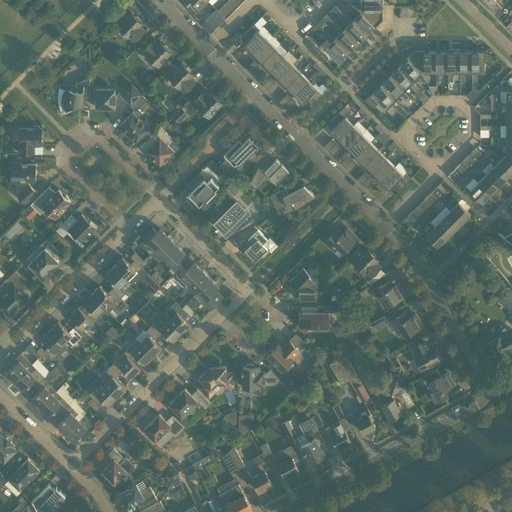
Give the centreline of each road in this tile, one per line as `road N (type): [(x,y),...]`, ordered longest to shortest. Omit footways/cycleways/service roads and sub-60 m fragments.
road 1 (residential): [(283,511),(487,392)]
road 2 (residential): [(158,198),(96,135),(73,134),(63,143),(64,163),(129,227)]
road 3 (residential): [(69,467),(214,319)]
road 4 (residential): [(487,392),(415,257),(385,227)]
road 5 (residential): [(6,346),(129,227)]
road 6 (residential): [(437,173),(399,138),(410,125),(434,102),(456,102),(471,117),(471,139)]
road 7 (residential): [(294,138),(395,38)]
road 8 (residential): [(158,198),(251,94)]
road 9 (residential): [(385,227),(294,138)]
road 10 (residential): [(246,289),(158,198)]
road 11 (residential): [(214,319),(238,344),(254,344),(271,311),(246,289)]
